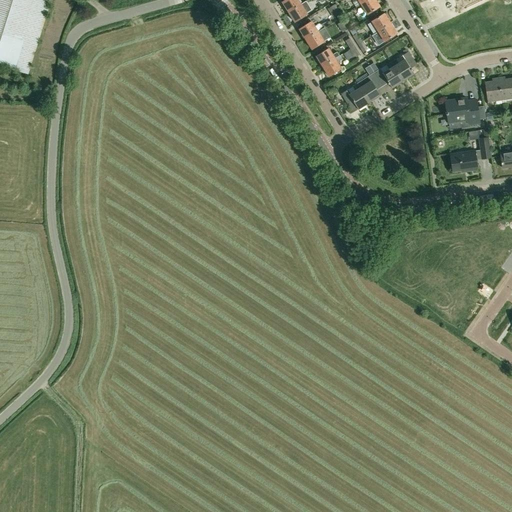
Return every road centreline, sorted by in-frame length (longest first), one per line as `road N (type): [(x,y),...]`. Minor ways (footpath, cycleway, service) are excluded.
road 1 (unclassified): [(0,421),(54,369),(69,340),(51,202),(69,41),(84,27),(175,0)]
road 2 (secondary): [(511,191),(398,206),(356,190),(325,150)]
road 3 (secondary): [(325,150),(218,0)]
road 4 (residential): [(346,138),(259,0)]
road 5 (track): [(41,382),(79,423),(78,511)]
